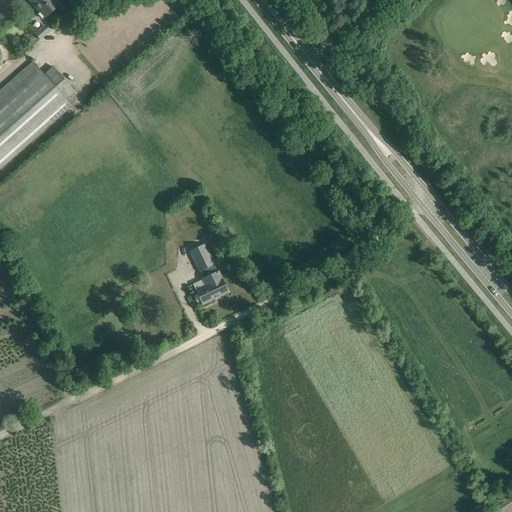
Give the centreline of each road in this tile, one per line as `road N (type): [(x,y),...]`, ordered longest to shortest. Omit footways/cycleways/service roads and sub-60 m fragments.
road 1 (track): [(411,209),(357,254),(0,434)]
road 2 (secondary): [(511,301),(261,0)]
